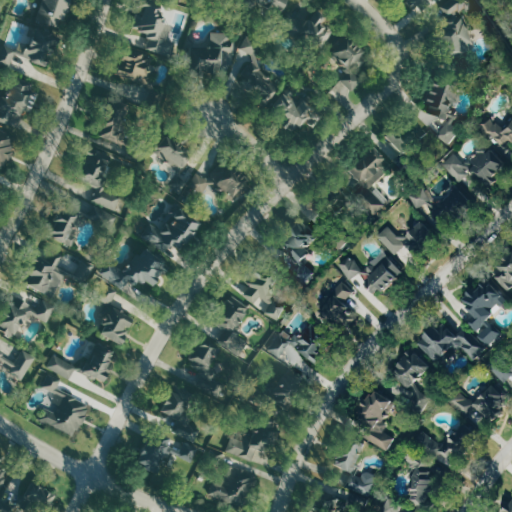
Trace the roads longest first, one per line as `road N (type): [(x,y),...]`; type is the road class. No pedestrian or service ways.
road 1 (residential): [(400,47),(398,71),(386,86),(215,259),(149,360),(76,511)]
road 2 (residential): [(279,511),(300,453),(355,361),(511,208)]
road 3 (residential): [(0,243),(60,123),(104,0)]
road 4 (residential): [(190,511),(95,476),(0,420)]
